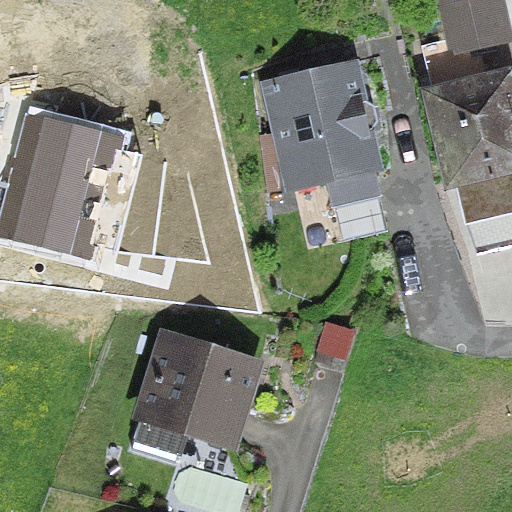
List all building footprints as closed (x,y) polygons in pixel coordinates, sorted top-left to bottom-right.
[(411,0),(425,70),(511,53),(511,41),(504,0),(411,0)] [(362,83),(272,100),(292,205),(382,187),(362,83)] [(511,87),(439,104),(461,200),(511,188),(511,87)] [(119,139),(27,117),(0,231),(0,233),(91,255),(119,139)] [(280,382),(166,350),(139,449),(253,480),(280,382)]
